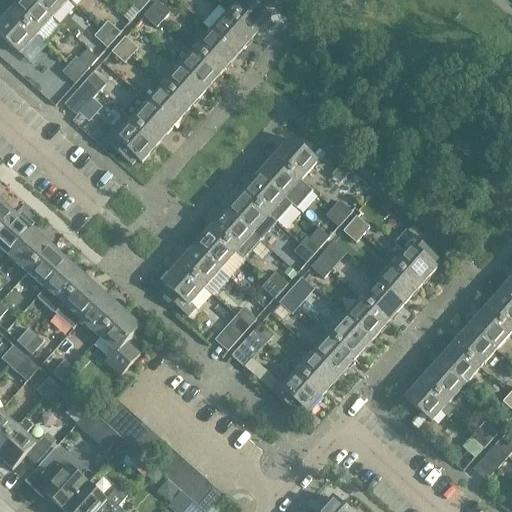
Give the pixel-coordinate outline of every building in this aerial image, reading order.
[(53,19),(31,0),(22,0),(10,14),(37,37),(53,19)] [(69,1),(67,0),(31,0),(53,19),(69,1)] [(127,0),(126,2),(139,14),(146,6),(139,0),(127,0)] [(248,0),(242,0),(228,15),(254,39),(271,20),(248,0)] [(170,15),(157,3),(150,10),(164,22),(170,15)] [(164,22),(150,10),(143,18),(156,30),(164,22)] [(37,37),(10,14),(0,25),(0,37),(21,56),(37,37)] [(228,15),(212,33),(238,57),(254,39),(228,15)] [(114,42),(121,35),(108,23),(101,30),(114,42)] [(114,42),(101,30),(94,38),(107,50),(114,42)] [(212,33),(196,51),(222,75),(238,57),(212,33)] [(125,38),(119,45),(118,46),(132,58),(138,50),(125,38)] [(132,58),(118,46),(111,54),(125,66),(132,58)] [(196,51),(180,69),(206,93),(222,75),(196,51)] [(82,78),(89,71),(76,59),(69,66),(82,78)] [(82,78),(69,66),(62,74),(75,86),(82,78)] [(180,69),(164,87),(190,110),(206,93),(180,69)] [(86,82),(99,94),(106,86),(93,74),(86,82)] [(86,82),(65,106),(78,118),(99,94),(86,82)] [(164,87),(148,105),(174,128),(190,110),(164,87)] [(148,105),(132,123),(158,146),(174,128),(148,105)] [(132,123),(118,138),(114,134),(106,143),(132,166),(136,161),(141,165),(158,146),(132,123)] [(292,139),(275,158),(302,181),(318,163),(292,139)] [(423,140),(413,151),(430,166),(440,155),(423,140)] [(302,181),(275,158),(259,176),(286,199),(302,181)] [(286,199),(259,176),(243,194),(270,217),(286,199)] [(277,224),(270,217),(243,194),(227,212),(261,242),(277,224)] [(0,232),(15,215),(0,201),(0,232)] [(346,221),(353,214),(339,202),(333,209),(346,221)] [(346,221),(333,209),(325,217),(339,229),(346,221)] [(261,242),(227,212),(211,230),(238,253),(245,260),(261,242)] [(15,215),(0,232),(0,249),(9,258),(33,231),(15,215)] [(370,229),(356,217),(350,225),(364,237),(370,229)] [(364,237),(350,225),(343,233),(356,245),(364,237)] [(238,253),(211,230),(195,248),(222,271),(238,253)] [(33,231),(9,258),(27,274),(51,247),(33,231)] [(407,233),(395,247),(404,254),(395,265),(422,289),(438,270),(433,265),(437,260),(407,233)] [(314,257),(320,250),(307,238),(301,245),(314,257)] [(314,257),(301,245),(293,253),(307,265),(314,257)] [(51,247),(27,274),(45,290),(69,263),(51,247)] [(222,271),(195,248),(179,266),(206,289),(222,271)] [(318,260),(332,272),(338,265),(324,254),(318,260)] [(318,260),(311,269),(324,281),(332,272),(318,260)] [(55,315),(87,279),(69,263),(45,290),(37,299),(55,315)] [(395,265),(379,283),(406,307),(422,289),(395,265)] [(206,289),(179,266),(163,285),(168,289),(163,295),(189,318),(197,309),(192,305),(206,289)] [(269,281),(282,293),(289,286),(275,274),(269,281)] [(511,278),(501,291),(511,300),(511,278)] [(73,331),(80,322),(104,295),(87,279),(55,315),(73,331)] [(261,290),(275,301),(282,293),(269,281),(261,290)] [(379,283),(363,301),(390,325),(406,307),(379,283)] [(306,301),(293,289),(286,297),(299,308),(306,301)] [(511,332),(511,300),(501,291),(485,309),(511,333),(511,332)] [(104,295),(80,322),(98,338),(122,311),(104,295)] [(299,308),(286,297),(279,305),(292,317),(299,308)] [(363,301),(347,318),(374,343),(390,325),(363,301)] [(511,333),(485,309),(469,327),(496,351),(511,333)] [(237,317),(250,329),(257,321),(243,310),(237,317)] [(122,311),(98,338),(116,353),(106,364),(121,378),(140,356),(126,344),(141,327),(122,311)] [(374,343),(347,318),(340,312),(335,312),(322,326),(322,329),(323,330),(358,361),(374,343)] [(237,317),(215,341),(228,353),(250,329),(237,317)] [(274,337),(261,325),(254,333),(267,344),(274,337)] [(496,351),(469,327),(453,345),(480,369),(496,351)] [(24,350),(36,337),(29,330),(17,343),(24,350)] [(330,337),(315,354),(342,379),(358,361),(323,330),(322,331),(330,337)] [(281,384),(280,385),(252,361),(267,344),(254,333),(232,357),(244,369),(273,393),(300,417),(305,411),(309,415),(326,397),(299,372),(285,387),(281,384)] [(24,350),(32,357),(44,344),(36,337),(24,350)] [(480,369),(453,345),(437,363),(464,387),(480,369)] [(9,367),(21,354),(13,347),(1,361),(9,367)] [(17,374),(28,361),(21,354),(9,367),(17,374)] [(315,354),(299,372),(326,397),(342,379),(315,354)] [(64,362),(52,375),(60,382),(71,369),(64,362)] [(464,387),(437,363),(422,381),(448,405),(464,387)] [(71,369),(60,382),(67,389),(79,376),(71,369)] [(56,386),(49,379),(37,393),(44,399),(56,386)] [(448,405),(422,381),(405,399),(432,423),(440,413),(449,420),(456,412),(448,405)] [(56,386),(44,399),(52,406),(64,393),(56,386)] [(503,404),(511,412),(511,397),(510,395),(503,404)] [(115,401),(99,419),(108,427),(124,408),(115,401)] [(124,408),(108,427),(116,435),(133,416),(124,408)] [(99,419),(89,411),(76,426),(86,434),(99,419)] [(0,413),(0,449),(18,429),(0,413)] [(133,416),(116,435),(125,442),(142,424),(133,416)] [(37,446),(26,436),(33,428),(26,421),(18,429),(0,449),(0,460),(13,472),(26,457),(36,466),(37,465),(39,466),(49,455),(48,453),(53,447),(43,439),(37,446)] [(142,424),(125,442),(134,450),(150,432),(142,424)] [(478,431),(491,443),(497,436),(484,424),(478,431)] [(471,439),(484,451),(491,443),(478,431),(471,439)] [(150,432),(134,450),(143,458),(160,440),(150,432)] [(168,448),(160,440),(143,458),(152,466),(168,448)] [(495,447),(508,458),(511,454),(511,449),(501,440),(495,447)] [(495,447),(473,471),(486,483),(508,458),(495,447)] [(177,456),(168,448),(152,466),(161,474),(177,456)] [(64,457),(59,463),(49,455),(39,466),(48,475),(34,491),(44,499),(46,496),(64,511),(65,511),(89,486),(70,469),(73,466),(64,457)] [(186,464),(177,456),(161,474),(170,482),(186,464)] [(195,472),(186,464),(170,482),(179,490),(195,472)] [(204,480),(195,472),(179,490),(188,498),(204,480)] [(188,498),(197,507),(213,488),(204,480),(188,498)] [(89,486),(65,511),(114,511),(127,497),(117,489),(106,501),(89,486)] [(213,488),(197,507),(203,511),(209,511),(223,497),(213,488)] [(127,497),(114,511),(124,511),(120,507),(128,498),(127,497)] [(346,511),(332,499),(320,511),(346,511)]
